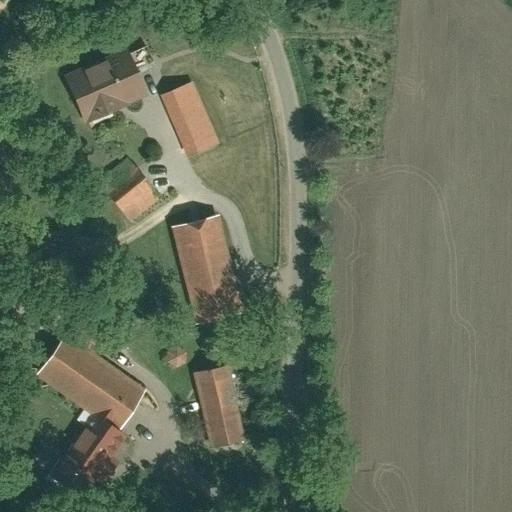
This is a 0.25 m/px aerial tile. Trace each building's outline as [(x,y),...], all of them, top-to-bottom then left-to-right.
[(147,99),(127,53),(64,80),(84,126),(147,99)] [(202,188),(254,165),(212,67),(160,90),(202,188)] [(129,223),(159,201),(127,159),(97,182),(129,223)] [(194,332),(245,319),(218,215),(105,245),(116,289),(178,273),(194,332)] [(117,435),(145,391),(63,339),(36,381),(93,417),(57,472),(94,496),(129,442),(117,435)] [(210,452),(246,444),(230,371),(195,378),(210,452)]
